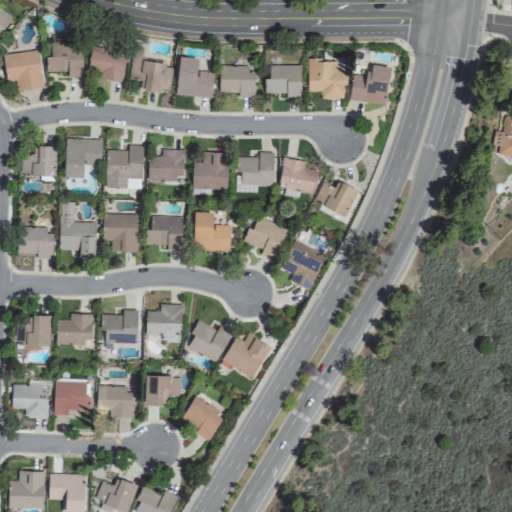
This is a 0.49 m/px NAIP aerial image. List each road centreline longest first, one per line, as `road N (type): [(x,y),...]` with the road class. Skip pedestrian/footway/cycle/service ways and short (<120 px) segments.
road 1 (secondary): [(444,18),(384,208),(204,511)]
road 2 (secondary): [(239,511),(414,223),(452,110),(469,21)]
road 3 (secondary): [(444,18),(215,19),(96,0)]
road 4 (residential): [(0,123),(109,113),(305,126),(340,137)]
road 5 (residential): [(0,283),(179,276),(248,291)]
road 6 (residential): [(0,440),(156,449)]
